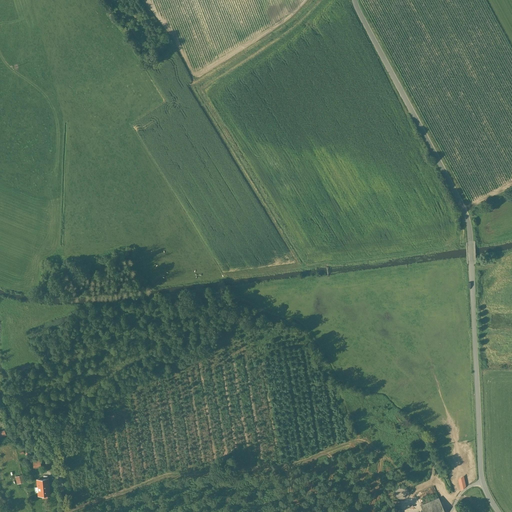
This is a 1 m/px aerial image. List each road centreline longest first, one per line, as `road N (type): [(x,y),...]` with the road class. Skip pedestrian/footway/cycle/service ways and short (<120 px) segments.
road 1 (unclassified): [(354,0),(468,213),(481,461),(501,511)]
road 2 (unclassified): [(63,511),(53,429),(10,436)]
